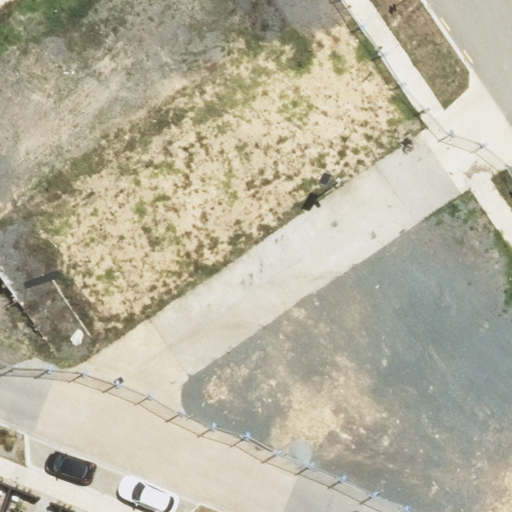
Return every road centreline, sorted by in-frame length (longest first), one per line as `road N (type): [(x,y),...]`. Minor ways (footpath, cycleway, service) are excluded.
road 1 (residential): [(78,425),(511,119)]
road 2 (residential): [(78,425),(276,511)]
